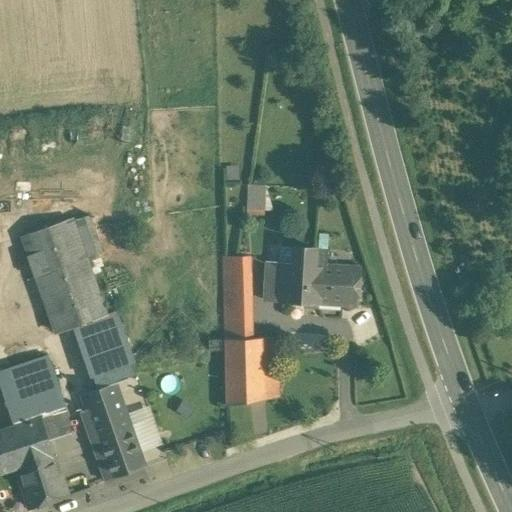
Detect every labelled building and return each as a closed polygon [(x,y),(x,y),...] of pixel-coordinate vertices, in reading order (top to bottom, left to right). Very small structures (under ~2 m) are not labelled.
[(265,186),(249,184),(246,213),(262,214),(265,186)] [(71,220),(22,237),(56,331),(105,314),(84,257),(102,251),(88,215),(71,220)] [(326,264),(314,263),(315,249),(294,247),(281,247),(280,263),(281,263),(280,298),(279,300),(304,302),(304,301),(317,302),(317,303),(357,306),(360,266),(326,264)] [(327,250),(315,249),(314,263),(326,264),(327,250)] [(250,256),(222,256),(224,339),(252,338),(250,256)] [(280,263),(266,262),(264,297),(280,298),(281,263),(280,263)] [(105,316),(80,324),(89,350),(114,341),(105,316)] [(252,338),(224,339),(225,405),(278,397),(277,337),(252,338)] [(89,350),(88,350),(101,387),(114,383),(127,379),(114,341),(89,350)] [(41,416),(41,417),(66,409),(48,355),(1,371),(19,424),(41,416)] [(101,387),(82,394),(87,410),(80,412),(100,467),(96,469),(101,483),(143,467),(114,383),(101,387)] [(49,441),(71,434),(66,409),(41,417),(49,441)] [(19,424),(0,429),(0,474),(17,469),(54,456),(49,441),(41,417),(41,416),(19,424)] [(54,456),(17,469),(29,509),(66,495),(54,456)]
